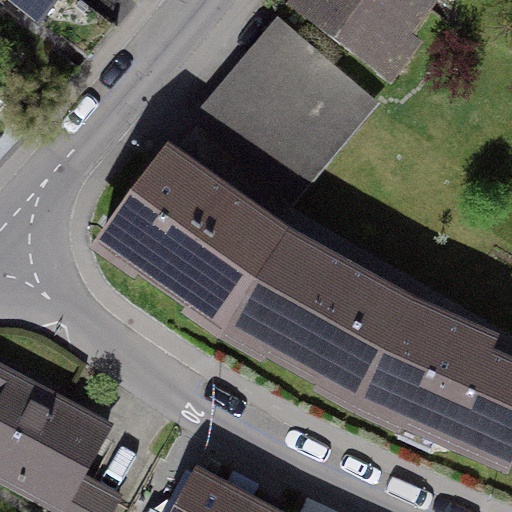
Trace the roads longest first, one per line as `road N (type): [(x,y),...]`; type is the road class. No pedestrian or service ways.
road 1 (residential): [(0,269),(198,401),(416,511)]
road 2 (residential): [(200,0),(0,217)]
